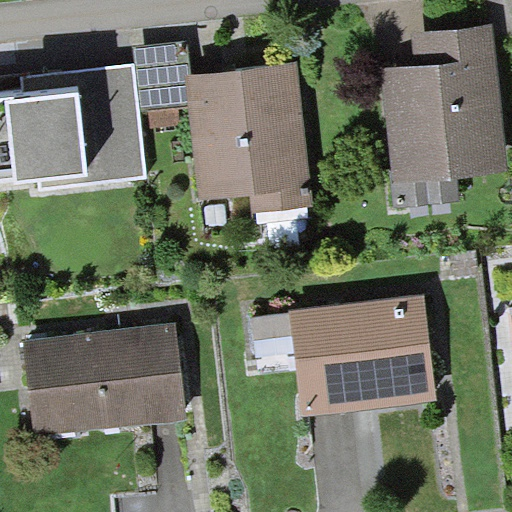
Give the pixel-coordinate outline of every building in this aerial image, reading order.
[(506,169),(494,26),(410,33),(413,64),(380,66),(392,204),(461,198),(459,173),(506,169)] [(314,205),(299,62),(191,74),(188,43),(133,48),(135,67),(140,108),(192,103),(203,202),(250,197),(252,212),(314,205)] [(24,78),(26,98),(0,100),(0,183),(42,180),(43,188),(147,178),(140,108),(135,67),(37,77),(24,78)] [(438,403),(426,296),(353,304),(252,316),(257,360),(295,356),(302,419),(438,403)] [(188,421),(177,321),(130,327),(25,340),(36,435),(188,421)]
